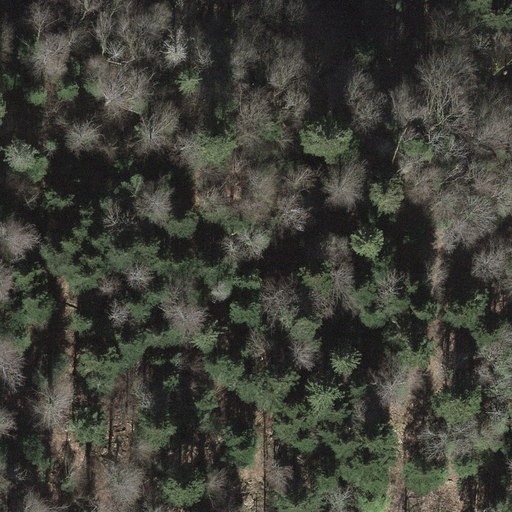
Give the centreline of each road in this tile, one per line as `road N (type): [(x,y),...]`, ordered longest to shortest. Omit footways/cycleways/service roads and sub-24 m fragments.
road 1 (track): [(407,511),(445,249),(511,312)]
road 2 (track): [(117,511),(73,449),(0,383)]
